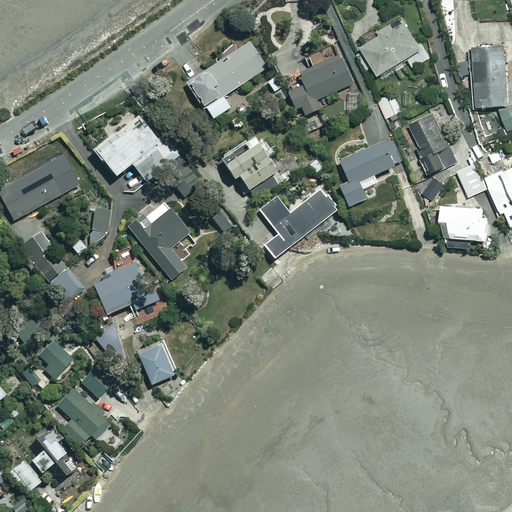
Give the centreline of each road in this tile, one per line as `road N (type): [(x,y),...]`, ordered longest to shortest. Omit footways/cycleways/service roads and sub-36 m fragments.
road 1 (residential): [(511,265),(363,249),(306,263),(200,376),(91,511)]
road 2 (residential): [(0,143),(213,0)]
